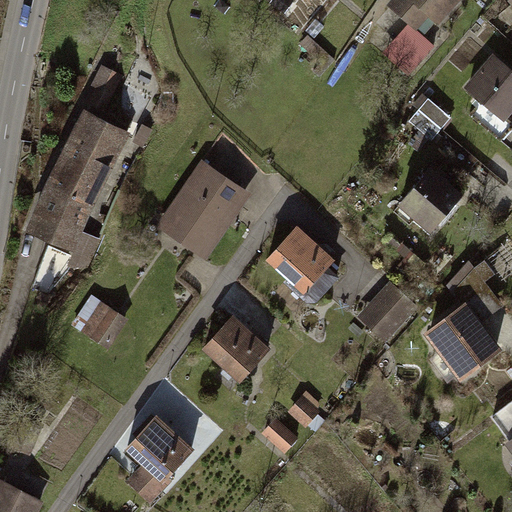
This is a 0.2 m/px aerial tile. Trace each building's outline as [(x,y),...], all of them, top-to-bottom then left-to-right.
[(425,41),(460,0),(391,0),(386,6),(425,41)] [(507,123),(511,116),(511,70),(491,54),(463,88),(507,123)] [(124,150),(132,131),(103,118),(123,74),(103,65),(83,110),(28,229),(76,251),(71,263),(87,270),(101,240),(86,233),(91,222),(104,193),(124,150)] [(432,101),(421,124),(443,134),(454,111),(432,101)] [(206,261),(252,195),(202,161),(156,227),(206,261)] [(433,232),(465,193),(428,163),(396,202),(433,232)] [(307,293),(332,260),(290,224),(264,256),(307,293)] [(49,253),(45,287),(67,289),(70,255),(49,253)] [(488,278),(475,287),(494,316),(507,307),(488,278)] [(387,340),(417,309),(392,285),(362,316),(387,340)] [(94,298),(75,330),(112,352),(131,320),(94,298)] [(460,381),(500,346),(461,300),(421,340),(460,381)] [(243,380),(271,345),(235,316),(206,349),(243,380)] [(307,436),(326,407),(310,391),(286,415),(307,436)] [(171,476),(197,449),(159,413),(127,447),(144,463),(128,480),(152,503),(175,479),(171,476)] [(265,433),(289,455),(301,440),(276,419),(265,433)] [(0,511),(37,511),(43,500),(0,478),(0,511)]
